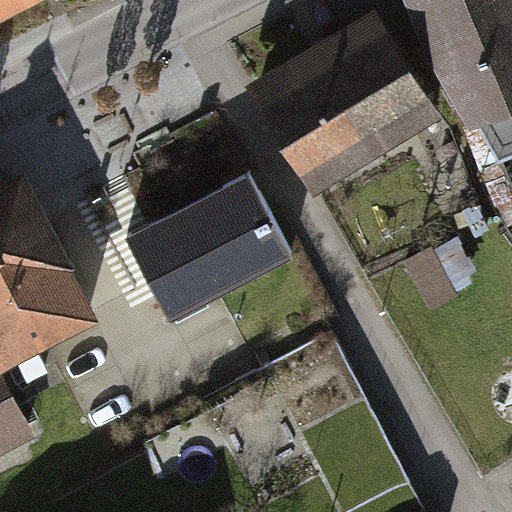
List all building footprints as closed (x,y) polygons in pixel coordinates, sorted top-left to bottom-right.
[(0,0),(0,17),(32,0),(0,0)] [(511,0),(414,0),(466,125),(511,106),(511,0)] [(372,6),(254,81),(321,188),(440,114),(372,6)] [(242,177),(122,244),(167,324),(287,257),(242,177)] [(0,186),(0,369),(93,320),(16,178),(0,186)] [(403,270),(428,314),(469,291),(443,247),(403,270)] [(0,445),(30,429),(0,374),(0,445)]
